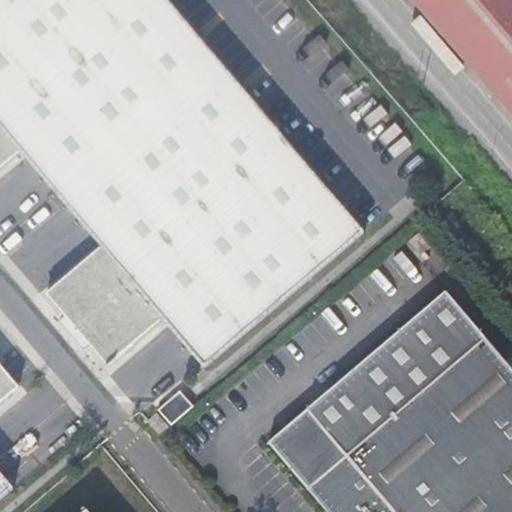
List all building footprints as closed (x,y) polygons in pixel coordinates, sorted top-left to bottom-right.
[(0,0),(0,168),(19,152),(100,247),(45,294),(106,366),(162,320),(203,369),(365,232),(167,0),(0,0)] [(511,511),(511,369),(457,305),(444,289),(268,443),(326,511),(511,511)] [(0,499),(13,489),(0,473),(0,402),(18,387),(0,365),(0,499)] [(157,410),(170,426),(192,406),(179,391),(157,410)] [(147,421),(159,435),(168,427),(156,413),(147,421)]
